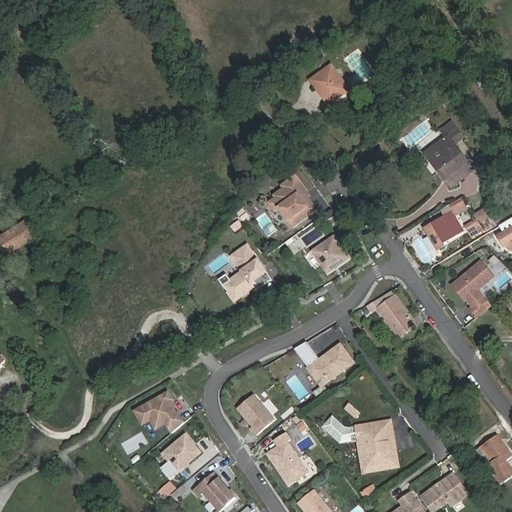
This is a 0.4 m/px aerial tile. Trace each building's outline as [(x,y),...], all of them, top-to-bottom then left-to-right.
[(422,41),(418,44),(421,51),(426,48),(422,41)] [(329,104),(349,89),(332,66),(312,81),(329,104)] [(436,77),(443,87),(449,83),(442,72),(436,77)] [(441,130),(447,138),(458,129),(453,122),(441,130)] [(458,129),(447,138),(428,152),(442,170),(439,172),(446,180),(469,162),(458,147),(456,149),(453,146),(465,138),(458,129)] [(475,170),(469,162),(446,180),(451,187),(475,170)] [(281,210),(295,228),(321,210),(312,198),(313,197),(298,174),(282,185),(285,188),(275,194),(276,197),(269,202),(277,213),(281,210)] [(462,198),(450,205),(455,213),(466,206),(462,198)] [(467,208),(466,206),(455,213),(455,214),(467,208)] [(443,243),(463,231),(452,212),(432,225),(432,226),(426,229),(438,249),(445,245),(443,243)] [(511,217),(499,226),(503,233),(511,227),(511,217)] [(466,225),(472,236),(483,231),(477,219),(466,225)] [(0,237),(0,238),(10,254),(35,237),(25,223),(0,237)] [(511,227),(503,233),(498,236),(504,246),(510,242),(511,245),(511,227)] [(337,234),(313,251),(329,275),(353,258),(337,234)] [(231,256),(243,273),(225,285),(237,302),(260,287),(257,282),(271,272),(261,257),(260,258),(250,244),(231,256)] [(482,262),(453,285),(464,299),(466,297),(473,306),(471,308),(470,308),(477,317),(491,306),(484,297),(483,298),(478,292),(479,287),(493,276),(482,262)] [(375,302),(379,308),(399,337),(417,324),(392,292),(375,302)] [(464,299),(471,308),(473,306),(466,297),(464,299)] [(372,312),(379,308),(375,302),(369,306),(372,312)] [(307,342),(295,349),(301,357),(302,357),(308,365),(310,364),(311,366),(308,368),(321,386),(353,363),(340,344),(331,351),(333,354),(319,364),(317,361),(314,364),(313,362),(318,358),(307,342)] [(331,351),(317,361),(319,364),(333,354),(331,351)] [(141,420),(144,427),(152,422),(157,431),(167,425),(172,434),(186,422),(174,402),(176,400),(170,391),(135,411),(140,420),(141,420)] [(254,427),(252,429),(257,436),(260,434),(260,435),(278,420),(256,394),(239,409),(254,427)] [(346,425),(334,414),(324,426),(342,442),(360,439),(361,445),(367,444),(364,426),(365,424),(352,426),(346,425)] [(391,420),(381,422),(380,424),(380,426),(375,427),(375,425),(372,423),(365,424),(364,426),(367,444),(371,444),(373,453),(363,455),(365,472),(401,466),(398,450),(392,450),(390,441),(396,440),(393,422),(391,420)] [(279,447),(268,454),(290,486),(311,472),(291,442),(294,440),(288,432),(275,441),(279,447)] [(187,433),(163,454),(180,473),(204,453),(187,433)] [(480,447),(492,463),(486,467),(499,486),(511,476),(511,469),(506,462),(511,457),(511,455),(497,435),(480,447)] [(231,491),(215,473),(194,490),(200,497),(204,493),(220,511),(235,499),(230,493),(231,491)] [(468,493),(453,473),(421,496),(432,511),(433,511),(448,501),(451,505),(468,493)] [(188,491),(183,486),(175,492),(180,498),(188,491)] [(335,511),(316,489),(299,504),(306,511),(335,511)] [(175,492),(172,495),(177,501),(180,498),(175,492)] [(396,511),(424,511),(411,494),(403,499),(407,504),(403,507),(396,511)]
